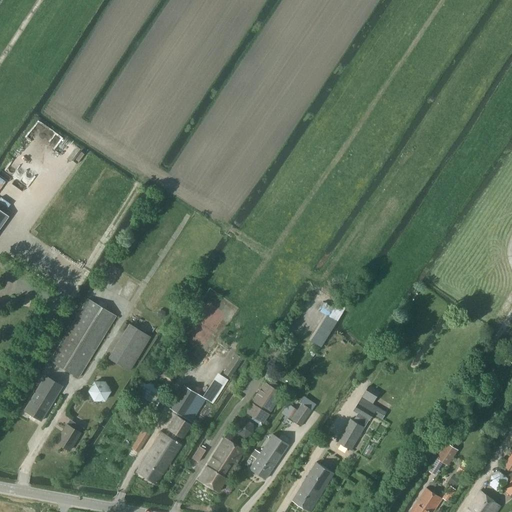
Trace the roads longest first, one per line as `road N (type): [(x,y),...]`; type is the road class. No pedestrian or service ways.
road 1 (track): [(504,326),(386,511)]
road 2 (unknown): [(0,395),(57,300),(0,260)]
road 3 (tertiary): [(145,511),(0,485)]
road 4 (unknown): [(57,300),(56,276),(20,224),(46,189)]
